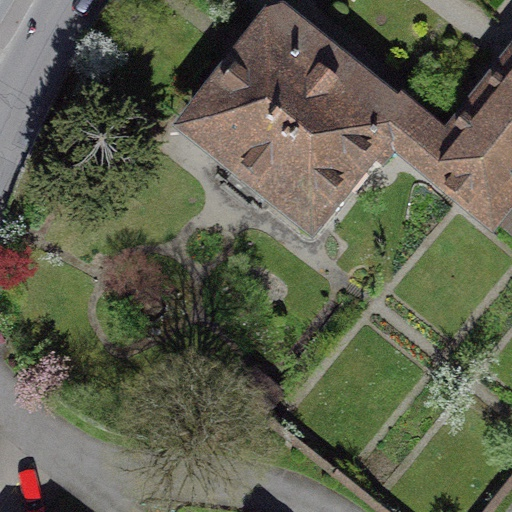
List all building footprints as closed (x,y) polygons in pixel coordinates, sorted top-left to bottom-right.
[(285,15),(269,35),(423,157),(419,161),(431,171),(452,146),(285,15)] [(398,144),(419,161),(423,157),(269,35),(192,131),(311,226),(368,156),(380,166),(398,144)] [(511,70),(452,146),(431,171),(496,223),(511,202),(511,70)] [(511,202),(496,223),(511,235),(511,202)] [(253,372),(236,393),(265,416),(282,396),(253,372)]
